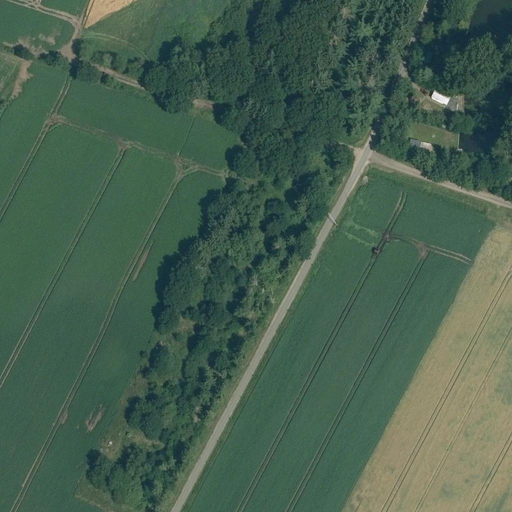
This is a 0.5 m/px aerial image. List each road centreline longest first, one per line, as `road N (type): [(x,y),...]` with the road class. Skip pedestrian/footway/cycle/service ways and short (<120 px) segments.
road 1 (unclassified): [(165,511),(437,0)]
road 2 (track): [(0,33),(353,150)]
road 3 (track): [(511,203),(353,150)]
